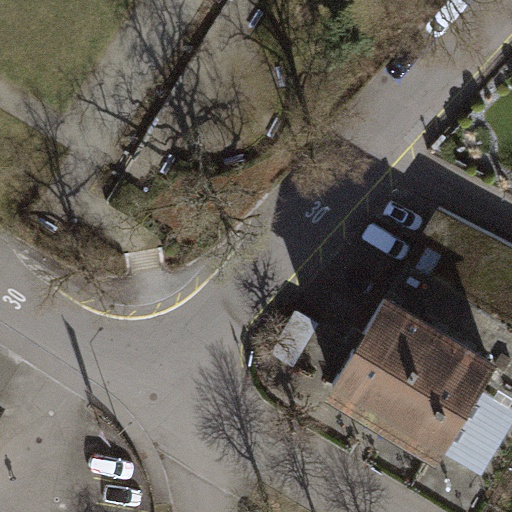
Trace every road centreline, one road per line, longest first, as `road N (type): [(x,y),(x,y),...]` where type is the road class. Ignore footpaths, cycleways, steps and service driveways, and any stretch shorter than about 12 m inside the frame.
road 1 (residential): [(154,377),(377,139)]
road 2 (residential): [(154,377),(389,511)]
road 3 (residential): [(377,139),(505,0)]
road 4 (residential): [(0,281),(154,377)]
road 5 (residential): [(377,139),(511,216)]
road 6 (residential): [(154,377),(212,511)]
